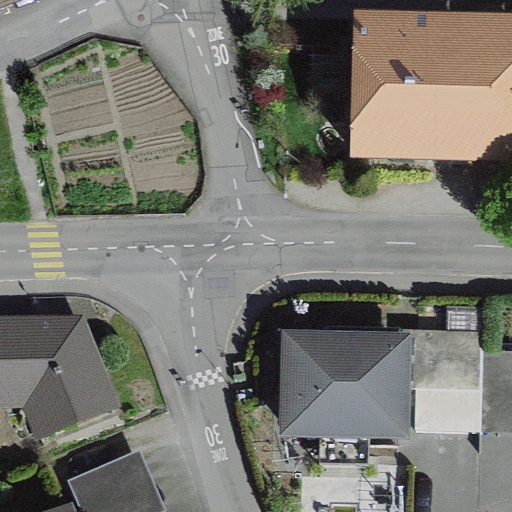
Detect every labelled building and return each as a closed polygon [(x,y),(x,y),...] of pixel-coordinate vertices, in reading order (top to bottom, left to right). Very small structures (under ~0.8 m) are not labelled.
[(511,27),(358,23),(355,149),(511,153),(511,27)] [(101,337),(0,334),(0,426),(31,426),(51,459),(136,431),(101,337)] [(469,342),(283,340),(283,429),(398,430),(398,385),(469,386),(469,356),(469,342)] [(511,355),(469,356),(469,386),(470,428),(511,427),(511,355)] [(133,458),(72,483),(84,510),(144,485),(133,458)] [(155,511),(144,485),(84,510),(84,511),(155,511)]
